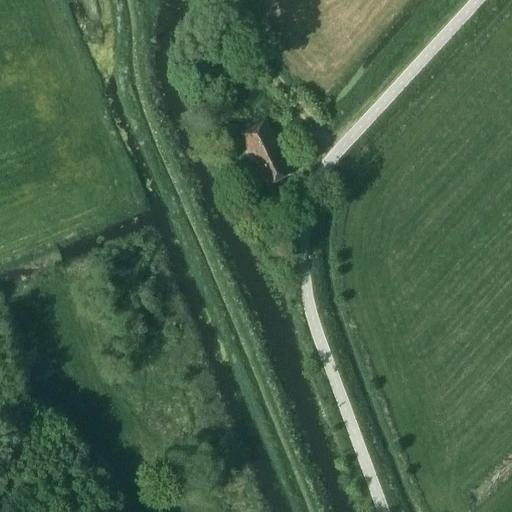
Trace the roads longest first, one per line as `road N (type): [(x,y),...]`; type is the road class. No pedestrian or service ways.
road 1 (track): [(321,173),(327,143),(227,0)]
road 2 (track): [(461,0),(327,143)]
